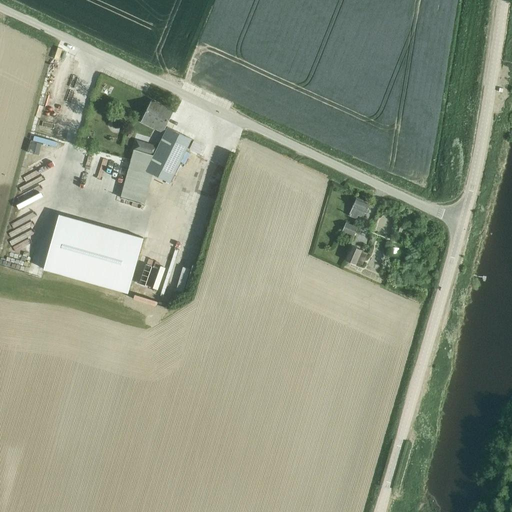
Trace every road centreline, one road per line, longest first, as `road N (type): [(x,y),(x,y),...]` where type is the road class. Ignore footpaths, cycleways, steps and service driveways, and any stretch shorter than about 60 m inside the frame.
road 1 (unclassified): [(463,219),(0,7)]
road 2 (unclassified): [(379,511),(463,219)]
road 3 (unclassified): [(463,219),(503,0)]
